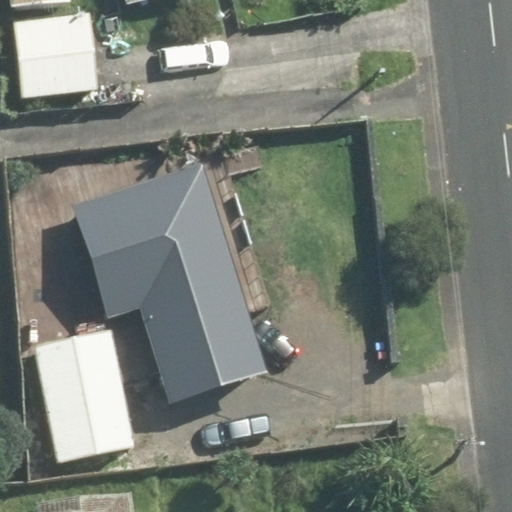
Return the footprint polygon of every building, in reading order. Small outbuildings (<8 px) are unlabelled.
[(57,0),(0,0),(0,17),(59,14),(57,0)] [(100,0),(104,21),(209,1),(208,0),(100,0)] [(79,19),(1,27),(10,111),(88,103),(79,19)] [(249,389),(188,178),(96,205),(157,416),(249,389)] [(125,457),(100,338),(23,354),(49,474),(125,457)]
